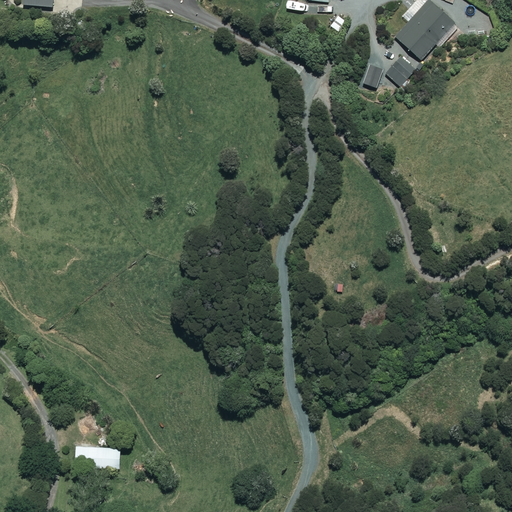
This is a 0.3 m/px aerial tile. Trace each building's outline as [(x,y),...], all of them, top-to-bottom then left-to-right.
[(24,0),(24,8),(53,10),(53,0),(24,0)] [(455,26),(430,2),(396,38),(422,62),(455,26)] [(413,72),(399,61),(381,81),(395,93),(413,72)] [(378,70),(367,67),(362,84),(373,88),(378,70)] [(122,448),(79,446),(78,467),(122,468),(122,448)]
